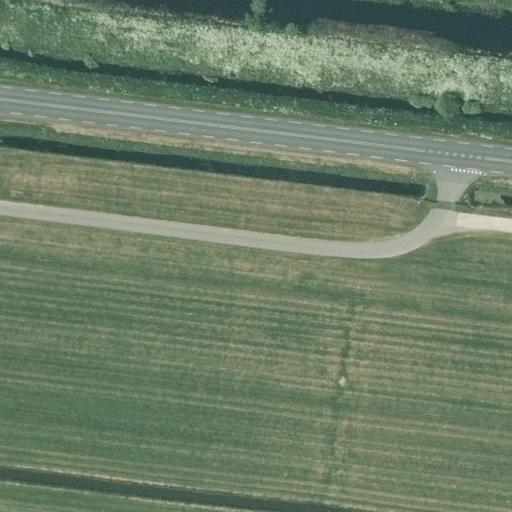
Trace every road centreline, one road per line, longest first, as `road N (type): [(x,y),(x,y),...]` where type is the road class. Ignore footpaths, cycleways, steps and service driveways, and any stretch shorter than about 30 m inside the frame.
road 1 (unclassified): [(0,210),(370,253),(396,250),(434,227),(451,158)]
road 2 (primary): [(451,158),(0,102)]
